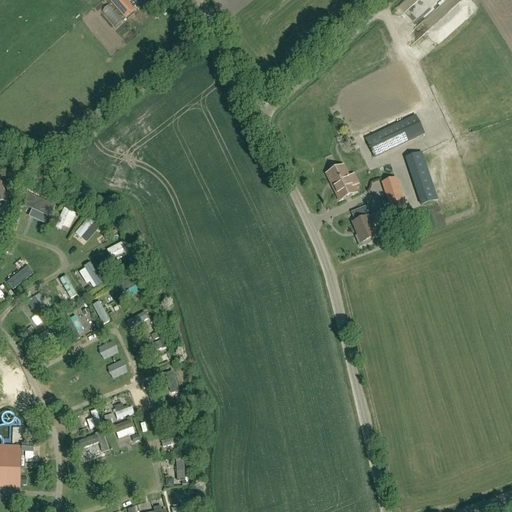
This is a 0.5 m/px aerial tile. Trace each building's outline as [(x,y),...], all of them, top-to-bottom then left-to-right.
[(125,0),(109,0),(125,19),(135,11),(125,0)] [(132,0),(140,9),(150,0),(132,0)] [(401,64),(342,89),(359,129),(417,105),(401,64)] [(375,159),(425,135),(416,117),(366,140),(375,159)] [(406,159),(422,206),(438,201),(422,154),(406,159)] [(346,199),(350,197),(356,194),(353,187),(349,180),(351,179),(350,178),(349,178),(343,167),(327,175),(340,202),(346,199)] [(393,216),(400,214),(406,212),(395,179),(382,184),(391,210),(393,216)] [(55,207),(29,195),(24,206),(50,218),(55,207)] [(357,222),(356,223),(354,224),(359,237),(356,238),(360,248),(370,244),(369,242),(376,239),(368,218),(373,216),(369,206),(352,214),(352,215),(354,214),(357,222)] [(55,228),(60,230),(62,226),(69,229),(75,213),(62,208),(55,228)] [(86,218),(75,234),(87,243),(99,226),(86,218)] [(125,240),(106,250),(112,263),(131,253),(125,240)] [(19,272),(27,266),(21,259),(14,265),(19,272)] [(26,266),(6,283),(12,291),(33,273),(26,266)] [(98,291),(104,287),(91,266),(84,270),(98,291)] [(72,302),(78,298),(67,278),(60,283),(72,302)] [(118,289),(126,302),(140,295),(132,281),(118,289)] [(26,302),(35,317),(31,319),(37,327),(49,319),(40,306),(45,303),(38,294),(26,302)] [(102,325),(109,322),(99,301),(92,305),(102,325)] [(144,315),(127,322),(129,328),(146,320),(144,315)] [(72,341),(80,338),(77,332),(81,331),(76,316),(69,319),(68,316),(63,318),(72,341)] [(51,327),(33,339),(38,346),(40,344),(45,351),(56,343),(52,336),(55,334),(51,327)] [(97,349),(103,361),(118,353),(113,341),(97,349)] [(143,356),(162,348),(159,341),(140,349),(143,356)] [(106,366),(111,379),(127,374),(122,361),(106,366)] [(164,374),(171,396),(179,393),(172,372),(164,374)] [(131,407),(124,410),(121,403),(112,407),(117,420),(133,414),(131,407)] [(161,411),(164,420),(183,415),(180,407),(161,411)] [(96,410),(90,412),(92,418),(86,420),(90,431),(102,427),(96,410)] [(104,417),(106,425),(114,423),(111,414),(104,417)] [(131,424),(114,430),(116,437),(134,431),(131,424)] [(92,455),(105,452),(103,441),(97,442),(96,436),(88,437),(92,455)] [(0,498),(20,499),(20,491),(20,488),(21,452),(25,452),(25,460),(32,460),(33,453),(33,445),(22,445),(22,446),(0,445),(0,498)] [(185,487),(185,459),(174,460),(175,466),(169,466),(169,476),(165,477),(165,487),(185,487)]
